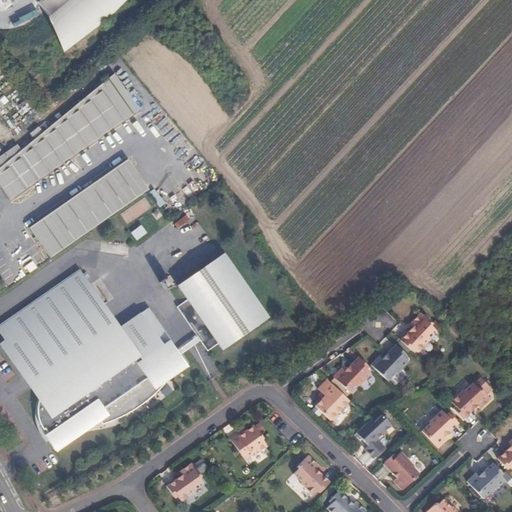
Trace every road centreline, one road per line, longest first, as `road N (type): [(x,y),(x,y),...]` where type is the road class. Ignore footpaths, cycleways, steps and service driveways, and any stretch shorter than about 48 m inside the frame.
road 1 (residential): [(127,483),(265,387),(273,394)]
road 2 (residential): [(273,394),(390,511)]
road 3 (residential): [(371,321),(273,394)]
